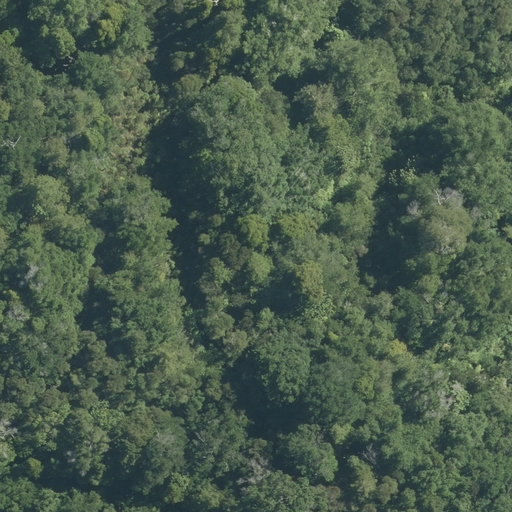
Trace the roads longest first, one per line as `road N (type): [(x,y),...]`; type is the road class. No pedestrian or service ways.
road 1 (track): [(242,437),(123,102),(135,0)]
road 2 (track): [(242,437),(348,511)]
